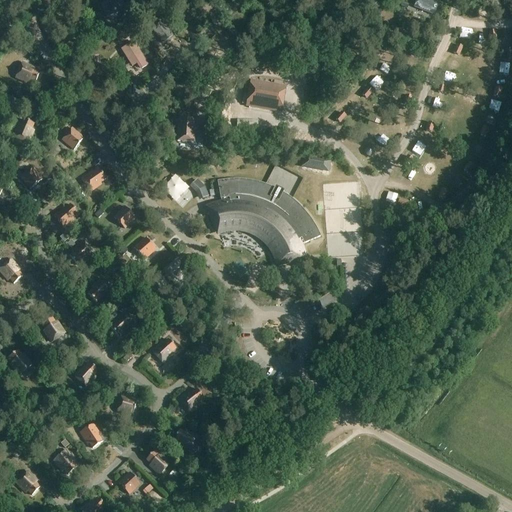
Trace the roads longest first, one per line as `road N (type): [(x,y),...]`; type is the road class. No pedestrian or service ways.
road 1 (track): [(511,224),(374,413),(356,422)]
road 2 (unclassified): [(356,422),(511,508)]
road 3 (track): [(356,422),(221,511)]
